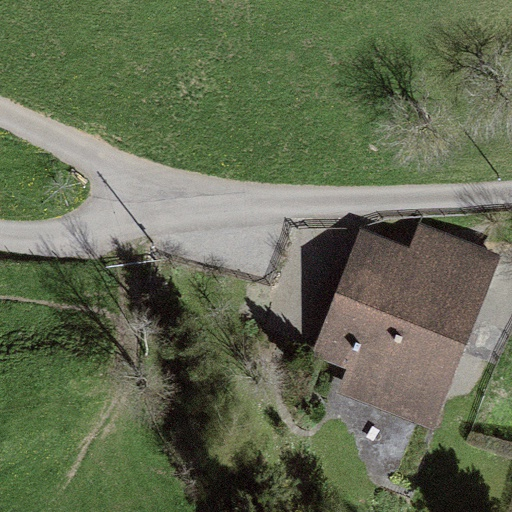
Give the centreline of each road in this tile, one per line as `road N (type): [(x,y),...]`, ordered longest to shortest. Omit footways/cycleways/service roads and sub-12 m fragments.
road 1 (residential): [(511,193),(447,200),(168,197)]
road 2 (unclassified): [(168,197),(0,111)]
road 3 (track): [(168,197),(34,237),(0,225)]
